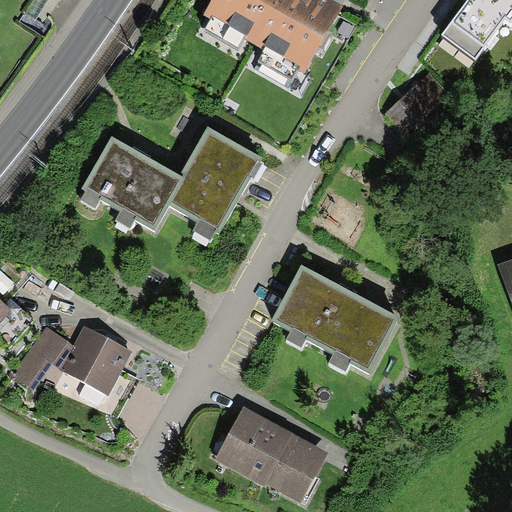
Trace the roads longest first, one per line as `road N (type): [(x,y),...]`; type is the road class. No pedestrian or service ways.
road 1 (residential): [(426,0),(301,186),(138,480)]
road 2 (track): [(0,420),(203,511)]
road 3 (primary): [(0,152),(112,0)]
